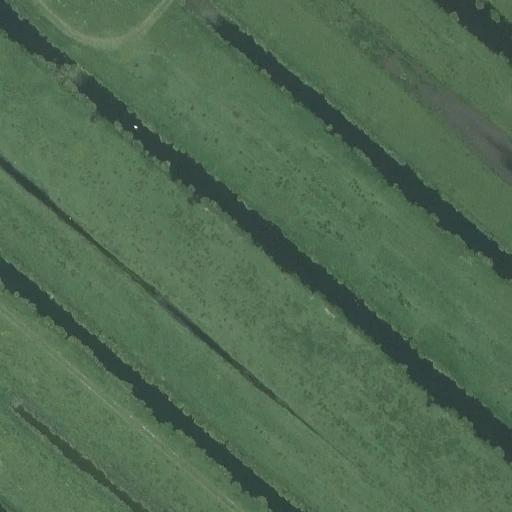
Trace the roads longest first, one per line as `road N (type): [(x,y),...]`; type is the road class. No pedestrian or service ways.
road 1 (track): [(241,511),(0,310)]
road 2 (track): [(51,79),(77,42),(115,45),(139,33),(167,0)]
